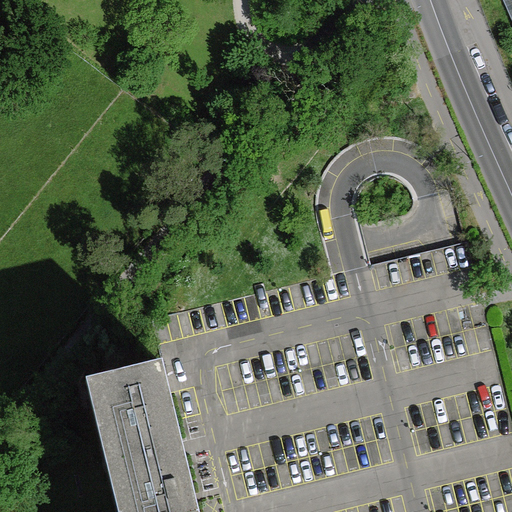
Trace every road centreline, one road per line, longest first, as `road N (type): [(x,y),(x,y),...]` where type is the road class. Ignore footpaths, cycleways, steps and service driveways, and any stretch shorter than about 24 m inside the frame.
road 1 (residential): [(415,511),(356,271)]
road 2 (tertiary): [(511,181),(436,0)]
